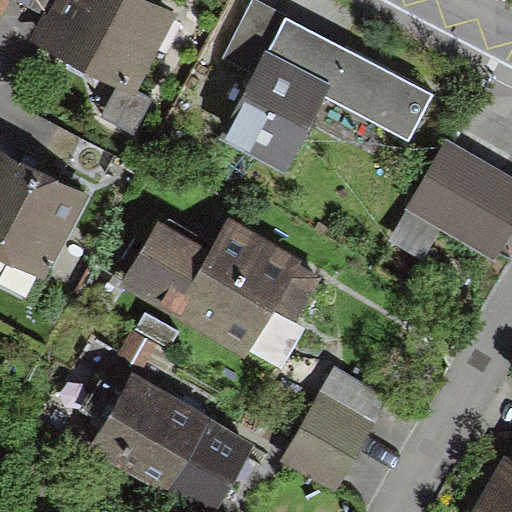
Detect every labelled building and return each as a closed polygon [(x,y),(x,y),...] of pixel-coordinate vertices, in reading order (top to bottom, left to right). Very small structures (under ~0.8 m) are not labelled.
[(140,0),(70,0),(50,40),(137,83),(171,15),(140,0)] [(277,28),(228,129),(288,158),(323,86),(408,128),(428,87),(344,47),(338,58),(277,28)] [(0,149),(0,241),(46,264),(83,191),(0,149)] [(511,202),(511,189),(444,153),(415,206),(488,246),(511,202)] [(157,227),(126,280),(244,348),(299,252),(227,211),(203,253),(157,227)] [(134,377),(95,447),(166,489),(206,418),(134,377)] [(326,382),(292,450),(349,478),(383,411),(326,382)] [(511,511),(511,478),(496,509),(494,511),(511,511)]
